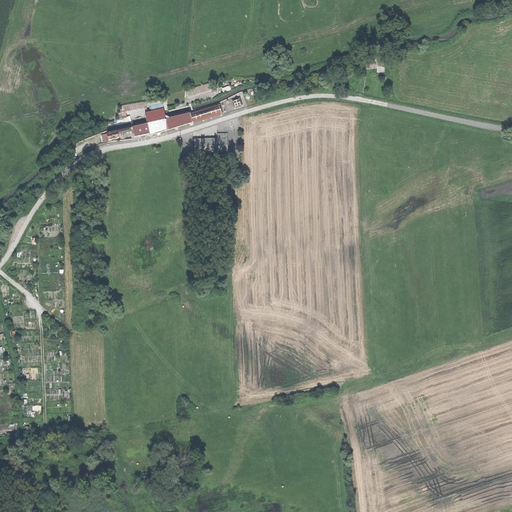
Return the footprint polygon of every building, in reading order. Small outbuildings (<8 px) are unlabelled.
[(190,90),(191,95),(210,90),(208,84),(190,90)] [(232,100),(235,108),(243,105),(241,97),(232,100)] [(144,101),(131,104),(132,111),(145,109),(144,101)] [(152,106),(154,112),(166,109),(165,103),(152,106)] [(193,122),(221,113),(218,105),(190,114),(193,122)] [(169,119),(166,109),(154,112),(147,114),(150,124),(169,119)] [(151,135),(193,122),(190,114),(169,119),(150,124),(148,124),(150,133),(151,134),(151,135)] [(148,124),(133,128),(134,130),(135,137),(150,133),(148,124)] [(119,135),(119,134),(118,131),(108,133),(109,139),(120,137),(119,135)] [(195,138),(195,152),(228,152),(227,132),(217,132),(217,137),(195,138)]
